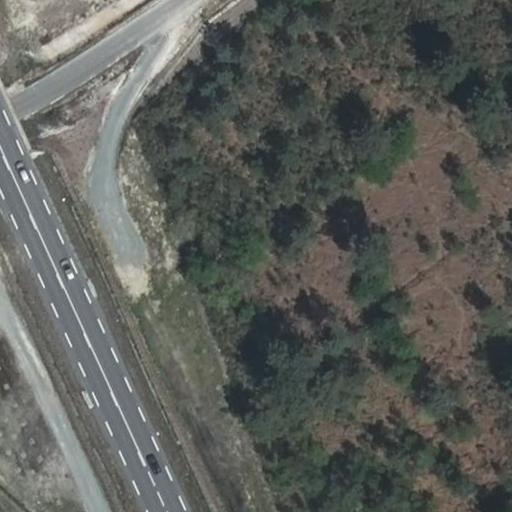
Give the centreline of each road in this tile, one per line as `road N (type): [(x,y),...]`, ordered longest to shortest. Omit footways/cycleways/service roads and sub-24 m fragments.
road 1 (track): [(232,0),(147,73),(119,116),(106,176),(255,511)]
road 2 (primary): [(168,511),(0,141)]
road 3 (track): [(0,301),(103,511)]
road 4 (unclassified): [(0,110),(173,0)]
